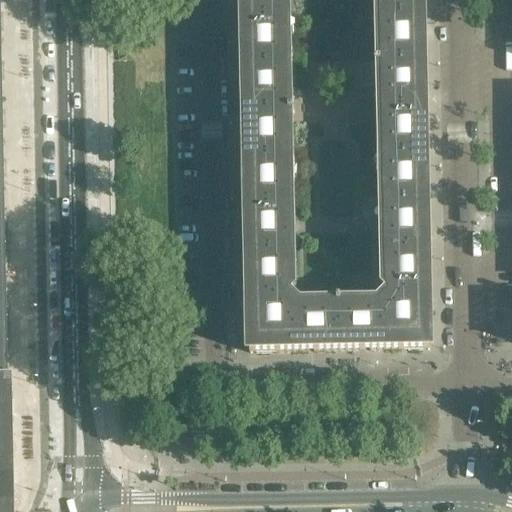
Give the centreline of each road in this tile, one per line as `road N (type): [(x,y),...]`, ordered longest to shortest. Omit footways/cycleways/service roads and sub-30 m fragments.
road 1 (residential): [(466,380),(238,383),(217,374),(209,0)]
road 2 (secondary): [(78,511),(67,0)]
road 3 (tertiary): [(462,503),(125,510)]
road 4 (unclassified): [(465,269),(501,264),(499,104),(463,88)]
road 5 (unclassified): [(465,269),(463,88)]
road 6 (unclassified): [(462,503),(466,380)]
